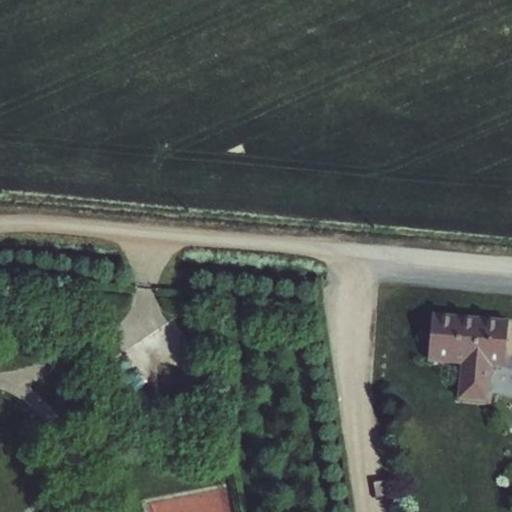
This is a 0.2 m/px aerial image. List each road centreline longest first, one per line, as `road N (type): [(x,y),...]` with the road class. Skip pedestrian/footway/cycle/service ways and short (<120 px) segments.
road 1 (residential): [(0,199),(148,233),(511,264)]
road 2 (track): [(148,233),(143,354),(0,381)]
road 3 (track): [(348,250),(352,391),(374,511)]
